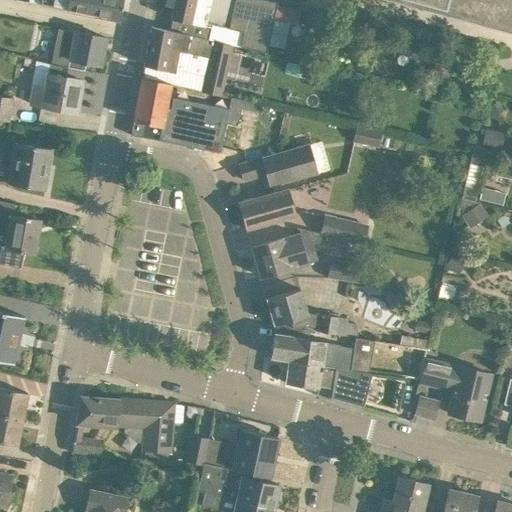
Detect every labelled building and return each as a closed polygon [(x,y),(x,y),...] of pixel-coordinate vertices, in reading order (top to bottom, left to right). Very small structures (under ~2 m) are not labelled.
[(122,0),(40,0),(40,5),(119,21),(122,0)] [(260,0),(175,0),(171,20),(169,31),(189,36),(214,41),(231,45),(266,53),(267,46),(284,49),(289,24),(273,20),(277,3),(260,0)] [(511,0),(400,0),(400,4),(415,8),(417,3),(470,18),(469,23),(485,27),(486,22),(511,28),(511,0)] [(143,66),(174,73),(179,52),(186,53),(189,36),(169,31),(152,27),(151,27),(143,66)] [(106,38),(74,32),(74,33),(61,30),(54,66),(83,71),(85,63),(100,66),(106,38)] [(219,96),(231,45),(214,41),(202,91),(219,96)] [(33,88),(30,104),(75,113),(82,81),(47,74),(44,91),(33,88)] [(132,136),(188,147),(218,154),(220,148),(253,155),(258,132),(237,127),(241,110),(229,107),(228,110),(168,96),(170,84),(141,78),(130,136),(132,136)] [(11,100),(0,98),(0,121),(8,123),(11,100)] [(354,141),(377,146),(380,132),(357,127),(354,141)] [(8,183),(44,189),(50,150),(14,143),(14,144),(5,142),(1,167),(10,169),(8,183)] [(261,176),(262,178),(265,188),(317,173),(309,145),(239,165),(243,181),(261,176)] [(469,164),(481,167),(482,167),(486,149),(473,146),(469,164)] [(242,201),(242,203),(239,204),(246,229),(294,216),(287,190),(252,200),(251,198),(242,201)] [(0,219),(9,222),(5,247),(1,247),(0,251),(0,264),(20,268),(24,252),(33,253),(38,221),(26,219),(27,214),(14,212),(15,204),(0,201),(0,219)] [(366,226),(325,216),(320,234),(362,244),(366,226)] [(260,278),(289,269),(317,260),(313,244),(321,242),(318,234),(296,229),(299,230),(300,235),(281,240),(281,239),(251,248),(260,278)] [(370,286),(373,269),(330,261),(327,278),(370,286)] [(274,325),(277,325),(289,321),(291,328),(303,325),(303,330),(326,334),(343,336),(343,337),(355,338),(357,339),(357,335),(355,325),(345,323),(346,319),(320,315),(320,316),(307,314),(300,290),(266,299),(274,325)] [(24,317),(0,311),(0,361),(13,364),(13,363),(12,363),(16,347),(17,347),(20,334),(19,334),(22,318),(23,318),(24,317)] [(325,342),(326,334),(303,330),(303,325),(291,328),(289,321),(277,325),(275,334),(274,334),(270,358),(288,361),(288,360),(371,376),(371,374),(406,378),(419,380),(425,350),(357,339),(355,338),(353,348),(339,346),(339,344),(325,342)] [(288,360),(288,361),(284,383),(332,391),(330,400),(362,409),(371,376),(288,360)] [(424,360),(419,383),(453,391),(447,414),(479,421),(490,374),(459,367),(458,368),(424,360)] [(503,405),(511,407),(511,379),(509,379),(503,405)] [(0,415),(22,419),(27,394),(0,388),(0,415)] [(145,421),(124,419),(125,410),(118,409),(119,400),(80,397),(76,424),(144,430),(145,421)] [(438,403),(418,398),(414,414),(434,419),(438,403)] [(145,421),(144,430),(142,451),(156,452),(155,461),(167,462),(167,453),(169,453),(173,404),(119,400),(118,409),(125,410),(124,419),(145,421)] [(0,443),(16,447),(22,419),(0,415),(0,443)] [(277,438),(241,430),(232,470),(269,478),(277,438)] [(203,466),(204,464),(203,463),(208,439),(192,436),(186,463),(203,466)] [(102,440),(74,437),(72,454),(100,457),(102,440)] [(227,444),(208,439),(203,463),(204,464),(223,468),(227,444)] [(142,451),(142,460),(155,461),(156,452),(142,451)] [(227,469),(223,468),(204,464),(203,466),(197,491),(204,493),(272,509),(278,485),(241,476),(238,487),(223,483),(227,469)] [(0,504),(4,506),(10,476),(0,473),(0,504)] [(422,511),(424,504),(422,504),(427,485),(399,478),(393,502),(383,500),(380,511),(422,511)] [(473,511),(477,497),(448,490),(442,511),(473,511)] [(126,511),(129,500),(90,492),(86,510),(87,510),(86,511),(126,511)] [(201,506),(209,508),(208,511),(271,511),(272,509),(204,493),(201,506)] [(511,511),(511,505),(496,501),(493,511),(511,511)]
